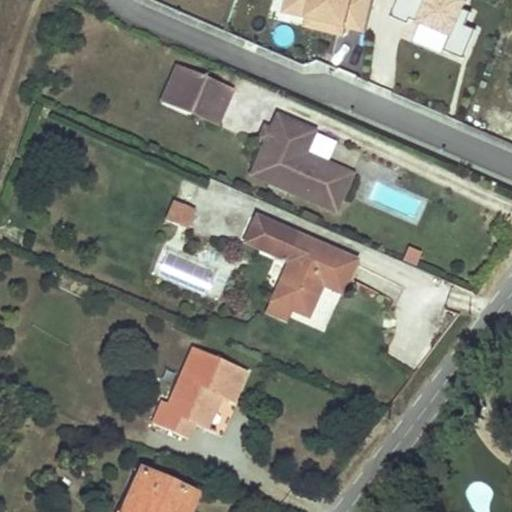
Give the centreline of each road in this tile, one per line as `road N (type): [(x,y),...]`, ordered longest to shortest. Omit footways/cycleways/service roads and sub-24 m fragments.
road 1 (residential): [(511,169),(116,0)]
road 2 (tertiary): [(345,511),(511,294)]
